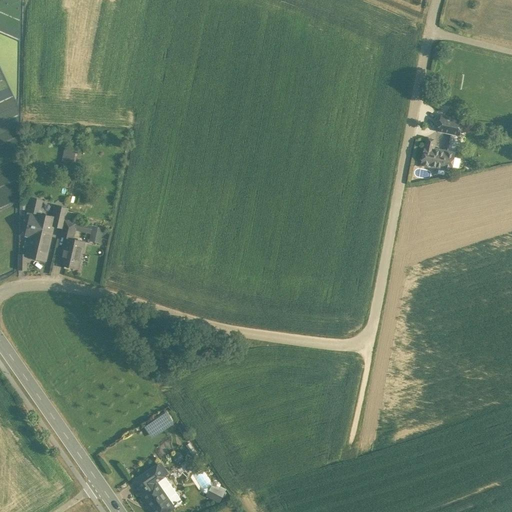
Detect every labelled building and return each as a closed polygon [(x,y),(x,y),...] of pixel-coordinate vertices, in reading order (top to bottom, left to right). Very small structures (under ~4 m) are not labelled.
[(462,119),(440,115),(437,131),(451,134),(458,136),(458,135),(462,119)] [(447,151),(433,148),(435,140),(426,138),(420,165),(451,171),(454,153),(457,153),(461,136),(458,135),(458,136),(451,134),(447,151)] [(75,156),(66,154),(62,169),(73,171),(75,156)] [(30,196),(27,209),(38,212),(41,199),(30,196)] [(67,209),(55,207),(54,217),(52,225),(62,227),(64,219),(64,220),(67,209)] [(54,217),(35,213),(35,216),(30,215),(25,235),(31,236),(27,256),(44,260),(52,225),(54,217)] [(64,220),(64,219),(62,227),(61,231),(73,234),(74,229),(76,222),(64,220)] [(92,226),(76,222),(74,229),(90,232),(92,226)] [(102,229),(93,227),(91,236),(100,238),(102,229)] [(83,242),(66,238),(60,264),(78,268),(83,242)] [(160,470),(164,476),(168,473),(161,462),(157,465),(160,470)] [(157,465),(141,476),(144,481),(160,470),(157,465)] [(160,470),(144,481),(148,487),(139,493),(152,511),(166,511),(174,507),(156,482),(165,476),(164,476),(160,470)] [(144,481),(141,476),(132,482),(139,493),(148,487),(144,481)]
